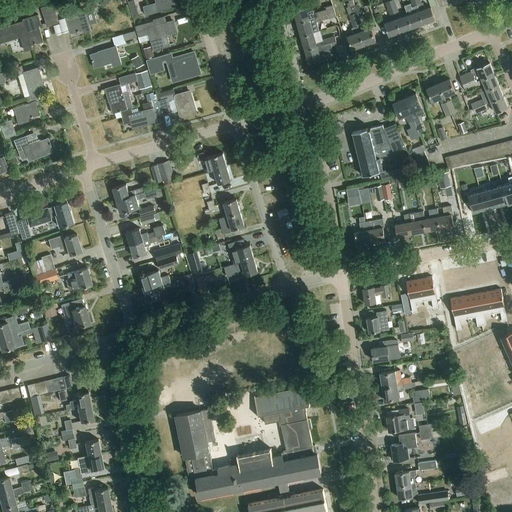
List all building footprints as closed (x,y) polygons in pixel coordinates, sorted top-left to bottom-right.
[(160,11),(176,7),(174,0),(156,0),(157,2),(144,6),(147,15),(160,11)] [(42,5),(44,14),(56,11),(54,2),(42,5)] [(411,3),(405,5),(408,14),(412,27),(424,22),(420,10),(418,4),(413,6),(412,6),(411,3)] [(298,22),(310,18),(306,4),(294,8),(298,22)] [(358,4),(352,6),(354,13),(360,10),(358,4)] [(397,4),(388,8),(390,15),(399,12),(397,4)] [(327,9),(315,12),(316,17),(317,21),(330,18),(337,15),(334,7),(333,5),(327,7),(327,9)] [(420,10),(424,22),(436,18),(431,6),(420,10)] [(83,29),(85,33),(92,31),(90,24),(98,22),(93,7),(66,15),(71,33),(83,29)] [(50,13),(54,25),(60,23),(57,11),(50,13)] [(350,15),(351,21),(360,18),(358,12),(354,14),(350,15)] [(39,24),(41,23),(38,13),(23,18),(24,20),(0,26),(0,41),(21,35),(25,50),(33,48),(32,44),(44,40),(39,24)] [(44,15),(48,27),(54,25),(50,13),(44,15)] [(408,14),(397,18),(401,30),(412,27),(408,14)] [(317,21),(316,17),(310,18),(298,22),(302,35),(314,32),(320,30),(317,21)] [(362,24),(360,18),(351,21),(353,27),(358,26),(362,24)] [(390,35),(401,30),(397,18),(385,22),(390,35)] [(139,36),(150,33),(155,50),(170,45),(167,35),(177,32),(174,21),(155,26),(154,21),(136,26),(139,36)] [(360,31),(358,26),(353,27),(352,28),(354,33),(348,36),(352,48),(364,44),(360,31)] [(372,27),(360,31),(364,44),(376,40),(372,27)] [(116,45),(117,45),(126,43),(125,40),(138,37),(136,29),(113,35),(116,45)] [(314,32),(302,35),(306,49),(318,45),(314,32)] [(335,35),(329,37),(331,46),(332,46),(338,44),(335,35)] [(323,39),(324,43),(318,45),(306,49),(310,63),(322,59),(320,54),(333,50),(332,46),(331,46),(329,37),(323,39)] [(113,65),(122,63),(117,45),(102,49),(103,50),(91,54),(95,67),(112,62),(113,65)] [(152,46),(144,49),(147,58),(155,56),(152,46)] [(195,51),(180,56),(174,57),(173,52),(147,60),(151,74),(165,70),(163,63),(167,62),(173,81),(201,73),(195,51)] [(132,59),(137,69),(144,65),(139,55),(132,59)] [(491,60),(478,66),(479,68),(461,75),(465,85),(477,80),(483,78),(496,73),(491,60)] [(27,83),(31,96),(37,94),(37,95),(38,95),(39,94),(39,93),(46,91),(38,67),(24,72),(22,65),(13,68),(15,75),(20,74),(23,84),(27,83)] [(0,83),(6,82),(5,79),(15,75),(12,68),(0,72),(0,83)] [(136,74),(140,89),(143,88),(151,86),(153,86),(148,70),(136,74)] [(487,90),(501,84),(496,73),(483,78),(487,90)] [(451,78),(439,82),(445,96),(456,91),(451,78)] [(477,80),(465,85),(467,90),(479,85),(477,80)] [(452,99),(447,101),(444,96),(445,96),(439,82),(428,87),(433,101),(440,98),(447,115),(456,111),(452,99)] [(121,110),(123,115),(133,113),(132,109),(132,107),(134,106),(130,94),(124,96),(122,88),(120,84),(106,88),(110,100),(114,112),(121,110)] [(474,107),(486,102),(492,99),(504,94),(501,84),(487,90),(481,93),(483,98),(472,102),(474,107)] [(174,89),(156,94),(163,114),(173,112),(172,110),(169,101),(177,98),(182,116),(197,112),(190,91),(176,95),(174,89)] [(417,92),(406,97),(417,125),(422,123),(419,115),(425,113),(423,107),(417,92)] [(31,96),(28,96),(30,102),(14,107),(19,123),(29,120),(28,118),(40,115),(36,101),(39,100),(38,95),(37,95),(37,94),(31,96)] [(509,106),(504,94),(492,99),(496,111),(509,106)] [(407,114),(413,127),(408,129),(412,138),(421,135),(420,131),(417,125),(406,97),(394,102),(400,117),(407,114)] [(133,113),(123,115),(124,122),(131,120),(133,128),(146,124),(158,120),(154,107),(152,102),(145,105),(146,109),(139,111),(138,108),(132,109),(133,113)] [(488,107),(486,102),(474,107),(476,112),(488,107)] [(17,134),(12,119),(0,122),(5,138),(17,134)] [(359,153),(378,148),(391,142),(395,152),(407,148),(397,122),(385,127),(384,124),(353,131),(359,153)] [(464,122),(458,124),(462,134),(468,132),(464,122)] [(442,140),(448,138),(444,127),(438,129),(442,140)] [(36,140),(29,143),(26,135),(15,140),(21,158),(27,155),(29,160),(53,151),(48,137),(37,141),(36,140)] [(502,154),(508,153),(505,142),(499,143),(502,154)] [(496,156),(502,154),(499,143),(493,145),(496,156)] [(490,157),(496,156),(493,145),(487,146),(490,157)] [(481,147),(484,159),(490,157),(487,146),(481,147)] [(478,160),(484,159),(481,147),(475,149),(478,160)] [(379,150),(378,148),(359,153),(364,175),(381,171),(376,151),(379,150)] [(16,149),(10,151),(13,158),(19,156),(16,149)] [(472,162),(478,160),(475,149),(470,150),(472,162)] [(415,154),(418,159),(427,156),(425,150),(415,154)] [(467,163),(472,162),(470,150),(464,152),(467,163)] [(227,165),(223,151),(203,157),(208,171),(214,169),(227,165)] [(461,165),(467,163),(464,152),(458,153),(461,165)] [(455,166),(461,165),(458,153),(452,155),(455,166)] [(449,168),(455,166),(452,155),(446,156),(449,168)] [(0,172),(9,169),(4,156),(0,157),(0,172)] [(418,159),(420,165),(429,161),(427,156),(418,159)] [(158,164),(163,181),(175,177),(170,160),(158,164)] [(432,167),(429,161),(420,165),(422,170),(432,167)] [(151,167),(156,183),(162,181),(157,165),(151,167)] [(232,179),(227,165),(214,169),(218,183),(232,179)] [(402,174),(400,168),(386,171),(388,178),(402,174)] [(448,172),(441,174),(445,188),(451,186),(448,172)] [(414,176),(407,177),(408,178),(409,185),(415,183),(414,176)] [(203,184),(205,193),(202,194),(203,197),(212,194),(209,182),(203,184)] [(511,182),(502,185),(508,206),(511,204),(511,182)] [(113,187),(117,199),(143,191),(142,187),(129,191),(126,183),(113,187)] [(382,185),(385,200),(393,198),(390,183),(382,185)] [(385,200),(382,185),(370,188),(371,193),(377,192),(379,201),(385,200)] [(502,185),(490,188),(496,210),(508,206),(502,185)] [(348,188),(349,197),(361,194),(360,189),(359,186),(348,188)] [(490,188),(479,192),(485,213),(496,210),(490,188)] [(134,208),(134,207),(140,205),(137,198),(145,196),(143,191),(117,199),(121,212),(134,208)] [(479,192),(467,195),(473,216),(485,213),(479,192)] [(212,194),(203,197),(205,202),(208,201),(209,207),(205,209),(206,213),(216,210),(212,194)] [(224,201),(228,215),(241,211),(237,197),(224,201)] [(28,214),(32,226),(52,219),(51,216),(56,215),(59,225),(65,224),(66,225),(68,224),(67,223),(73,221),(67,201),(59,203),(55,205),(28,214)] [(140,208),(142,216),(156,212),(154,204),(140,208)] [(440,216),(438,216),(440,228),(454,225),(452,214),(454,214),(452,205),(443,207),(445,215),(440,216)] [(425,219),(425,218),(424,219),(426,230),(440,228),(438,216),(440,216),(438,208),(429,210),(431,218),(425,219)] [(241,211),(228,215),(232,229),(245,225),(241,211)] [(416,220),(412,221),(410,222),(413,233),(426,230),(424,219),(425,218),(424,211),(415,212),(416,220)] [(156,220),(154,213),(140,217),(142,224),(156,220)] [(398,236),(413,233),(410,222),(412,221),(410,213),(405,214),(407,222),(396,224),(398,236)] [(7,218),(11,231),(0,234),(0,237),(0,239),(12,235),(19,233),(14,216),(7,218)] [(26,218),(19,220),(17,221),(23,240),(32,237),(26,218)] [(384,218),(370,221),(371,229),(369,229),(371,241),(386,238),(384,227),(385,227),(384,218)] [(370,221),(361,223),(363,230),(355,232),(357,244),(371,241),(369,229),(371,229),(370,221)] [(127,231),(131,244),(166,232),(164,224),(154,227),(155,231),(148,233),(148,232),(142,233),(140,227),(127,231)] [(225,237),(222,228),(216,230),(219,239),(225,237)] [(131,244),(134,256),(148,252),(146,246),(152,244),(151,242),(158,240),(159,242),(165,240),(163,234),(166,233),(166,232),(131,244)] [(69,236),(63,238),(62,235),(49,239),(52,248),(67,244),(67,246),(70,253),(74,252),(82,250),(77,233),(69,236)] [(241,261),(254,257),(250,243),(245,245),(243,239),(229,243),(235,263),(241,261)] [(18,248),(7,252),(9,258),(20,254),(18,248)] [(159,259),(175,255),(173,248),(157,253),(159,259)] [(35,262),(30,263),(34,275),(47,271),(46,270),(56,267),(51,254),(42,256),(43,258),(35,261),(35,262)] [(179,263),(177,254),(175,255),(159,259),(158,260),(160,268),(179,263)] [(241,261),(235,263),(225,266),(228,276),(240,272),(239,270),(243,269),(245,275),(259,271),(254,257),(241,261)] [(447,269),(449,283),(499,277),(498,263),(447,269)] [(67,273),(69,279),(67,279),(70,290),(84,286),(92,284),(87,267),(79,269),(79,270),(75,271),(67,273)] [(55,269),(35,276),(38,286),(59,279),(55,269)] [(144,288),(170,280),(169,275),(162,277),(159,269),(140,275),(144,288)] [(11,280),(3,282),(2,281),(0,273),(0,287),(20,282),(27,280),(25,274),(10,279),(11,280)] [(185,275),(189,289),(196,287),(192,273),(185,275)] [(196,277),(201,291),(208,289),(203,274),(196,277)] [(413,281),(418,304),(427,302),(429,312),(433,311),(426,279),(413,281)] [(170,280),(144,288),(148,300),(161,296),(159,290),(165,288),(165,286),(172,284),(170,280)] [(418,304),(413,281),(401,283),(407,316),(412,315),(410,305),(418,304)] [(20,282),(0,287),(0,301),(1,301),(0,297),(0,288),(4,287),(5,292),(13,289),(12,285),(20,282)] [(375,293),(383,292),(384,298),(390,296),(389,284),(381,285),(382,286),(374,287),(374,285),(363,287),(365,303),(376,301),(375,293)] [(467,284),(457,285),(458,296),(469,295),(467,284)] [(486,293),(490,318),(498,316),(499,324),(503,324),(497,291),(486,293)] [(490,318),(486,293),(473,295),(479,327),(484,327),(483,319),(490,318)] [(459,297),(464,322),(473,320),(475,328),(479,327),(473,295),(459,297)] [(464,322),(459,297),(446,299),(452,332),(459,331),(458,323),(464,322)] [(44,306),(47,317),(58,314),(55,307),(58,306),(58,305),(62,303),(61,301),(44,306)] [(90,322),(90,321),(93,321),(91,314),(88,315),(85,305),(76,308),(74,302),(63,305),(67,316),(73,314),(77,326),(90,322)] [(402,303),(392,304),(393,311),(400,310),(400,314),(404,314),(402,303)] [(14,308),(16,314),(28,311),(27,305),(14,308)] [(34,312),(36,318),(43,316),(41,310),(34,312)] [(368,316),(370,332),(390,329),(387,310),(381,311),(382,314),(368,316)] [(14,315),(6,318),(7,321),(0,323),(0,336),(30,328),(28,320),(19,323),(16,316),(14,315)] [(48,323),(38,326),(42,342),(53,339),(48,323)] [(0,342),(2,350),(22,344),(20,337),(32,333),(30,328),(0,336),(0,342)] [(501,351),(511,345),(511,330),(495,339),(501,351)] [(413,332),(402,334),(403,341),(414,339),(413,332)] [(384,345),(372,347),(374,360),(376,360),(377,362),(380,361),(381,359),(389,358),(400,356),(397,339),(392,339),(383,340),(384,345)] [(511,345),(501,351),(506,362),(511,358),(511,345)] [(401,369),(381,372),(383,386),(398,384),(403,383),(403,379),(401,369)] [(60,389),(61,389),(61,391),(59,391),(61,400),(67,399),(64,388),(66,388),(63,376),(57,377),(60,389)] [(57,377),(52,378),(54,391),(60,389),(57,377)] [(457,377),(449,379),(450,387),(459,385),(457,377)] [(49,392),(54,391),(52,378),(46,380),(49,392)] [(400,398),(399,389),(413,387),(411,378),(403,379),(403,383),(398,384),(383,386),(385,400),(400,398)] [(46,380),(40,381),(43,393),(49,392),(46,380)] [(40,381),(34,382),(37,395),(40,394),(43,393),(40,381)] [(30,396),(37,395),(34,382),(28,384),(30,396)] [(19,386),(13,387),(16,400),(22,398),(19,386)] [(7,389),(10,401),(16,400),(13,387),(7,389)] [(216,438),(214,428),(210,408),(201,410),(201,409),(176,414),(185,457),(186,457),(190,479),(197,477),(201,496),(279,481),(283,497),(250,504),(251,511),(328,511),(324,489),(291,495),(290,488),(288,479),(322,472),(318,453),(317,449),(316,445),(314,445),(310,428),(313,428),(311,418),(308,419),(307,411),(306,405),(310,404),(307,387),(256,398),(260,414),(264,414),(266,423),(281,420),(287,449),(285,449),(282,453),(283,454),(273,456),(271,449),(238,456),(239,463),(229,465),(230,471),(214,474),(208,440),(216,438)] [(429,388),(413,390),(415,401),(431,399),(430,392),(429,388)] [(4,402),(10,401),(7,389),(1,390),(4,402)] [(75,393),(77,400),(70,401),(71,403),(67,404),(68,409),(78,407),(92,404),(89,390),(75,393)] [(36,415),(43,413),(39,395),(31,397),(36,415)] [(94,418),(92,404),(78,407),(81,421),(94,418)] [(411,418),(409,408),(400,409),(400,414),(388,416),(386,416),(387,424),(389,423),(390,431),(415,427),(413,417),(411,418)] [(62,435),(62,436),(74,433),(71,419),(65,420),(65,424),(60,425),(61,430),(55,432),(56,437),(62,435)] [(420,425),(420,431),(434,429),(433,423),(420,425)] [(420,431),(421,439),(439,437),(438,429),(434,429),(420,431)] [(411,457),(410,447),(418,446),(416,432),(399,435),(400,443),(392,444),(393,451),(391,452),(392,459),(394,459),(411,457)] [(76,446),(74,433),(62,436),(63,440),(68,439),(70,448),(76,446)] [(0,446),(2,446),(11,443),(22,441),(20,437),(11,439),(11,436),(0,438),(0,446)] [(85,441),(88,455),(101,452),(99,438),(85,441)] [(503,449),(480,458),(485,471),(509,462),(503,449)] [(57,451),(47,453),(49,461),(59,458),(57,451)] [(78,458),(80,467),(81,467),(82,473),(92,471),(92,469),(104,466),(101,452),(88,455),(88,456),(78,458)] [(30,461),(28,455),(16,458),(18,464),(30,461)] [(436,460),(419,462),(420,469),(437,467),(436,460)] [(19,472),(28,469),(27,464),(18,466),(19,472)] [(69,470),(72,483),(84,481),(82,473),(81,467),(80,467),(75,468),(75,469),(69,470)] [(398,485),(417,483),(415,476),(418,475),(417,469),(396,473),(398,485)] [(0,492),(13,489),(10,476),(0,478),(0,492)] [(84,481),(72,483),(75,497),(87,495),(84,481)] [(468,485),(469,494),(485,491),(484,482),(468,485)] [(417,483),(398,485),(400,499),(414,497),(414,496),(415,495),(414,489),(417,488),(417,483)] [(0,496),(2,506),(17,503),(14,494),(34,489),(32,484),(23,486),(13,489),(0,492),(0,496)] [(92,504),(111,500),(108,486),(96,488),(96,486),(89,488),(92,504)] [(448,490),(420,494),(421,502),(431,501),(444,499),(449,498),(448,490)] [(444,499),(431,501),(432,508),(445,506),(444,499)] [(92,504),(93,504),(94,511),(99,511),(115,511),(114,506),(112,507),(111,500),(92,504)] [(38,506),(29,509),(28,505),(18,508),(17,503),(2,506),(3,511),(35,511),(40,511),(38,506)] [(486,511),(485,503),(474,504),(474,511),(486,511)]
